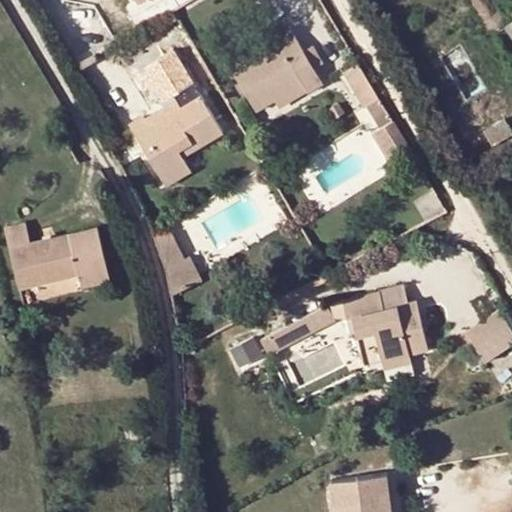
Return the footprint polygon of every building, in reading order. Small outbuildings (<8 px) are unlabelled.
[(156,33),(175,21),(169,12),(149,24),(156,33)] [(511,38),(511,37),(511,18),(502,25),(511,38)] [(257,110),(275,99),(303,83),(309,92),(324,83),(316,68),(305,49),(292,28),(277,37),(283,48),(236,75),(257,110)] [(312,45),(305,49),(316,68),(324,63),(312,45)] [(344,69),(364,104),(378,97),(357,62),(344,69)] [(282,109),(309,92),(303,83),(275,99),(282,109)] [(203,97),(183,109),(152,127),(146,118),(131,126),(162,178),(189,163),(185,157),(225,133),(203,97)] [(146,118),(152,127),(183,109),(177,100),(146,118)] [(511,132),(503,117),(481,129),(490,143),(511,132)] [(391,165),(412,152),(396,127),(376,140),(391,165)] [(194,172),(189,163),(162,178),(167,186),(194,172)] [(24,223),(5,227),(19,287),(77,276),(80,288),(109,281),(99,228),(29,243),(24,223)] [(154,246),(172,239),(166,227),(150,233),(154,246)] [(183,264),(172,239),(154,246),(164,272),(183,264)] [(192,260),(183,264),(164,272),(166,277),(169,285),(171,294),(202,279),(192,260)] [(381,292),(385,308),(409,304),(405,288),(381,292)] [(354,318),(357,335),(376,332),(379,349),(382,360),(410,354),(430,350),(420,302),(409,304),(385,308),(381,292),(343,300),(348,319),(354,318)] [(327,302),(316,308),(323,322),(334,316),(327,302)] [(262,336),(270,351),(323,322),(316,308),(262,336)] [(511,340),(511,331),(496,308),(463,332),(474,348),(484,361),(511,340)] [(379,349),(376,332),(357,335),(361,352),(379,349)] [(244,365),(266,351),(255,333),(233,347),(244,365)] [(384,367),(413,362),(410,354),(382,360),(384,367)] [(389,511),(385,471),(329,478),(332,511),(389,511)]
